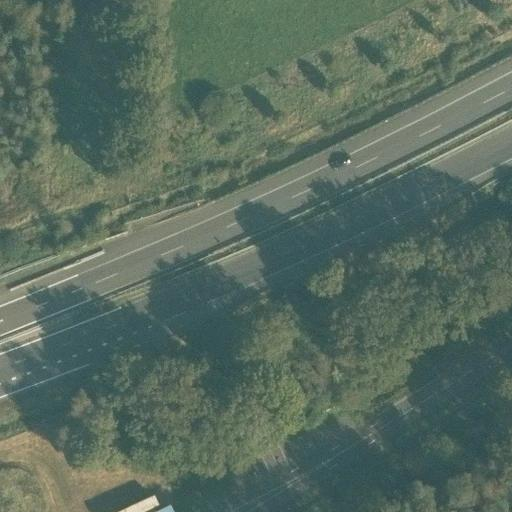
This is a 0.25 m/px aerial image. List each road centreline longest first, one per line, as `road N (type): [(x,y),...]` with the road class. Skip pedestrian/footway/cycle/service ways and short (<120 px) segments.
road 1 (motorway): [(511,90),(220,231)]
road 2 (motorway): [(238,275),(511,145)]
road 3 (trunk): [(0,369),(238,275)]
road 4 (trunk): [(220,231),(0,322)]
road 5 (tertiary): [(411,413),(213,511)]
road 6 (tertiary): [(259,511),(411,413)]
road 7 (tertiary): [(411,413),(511,344)]
